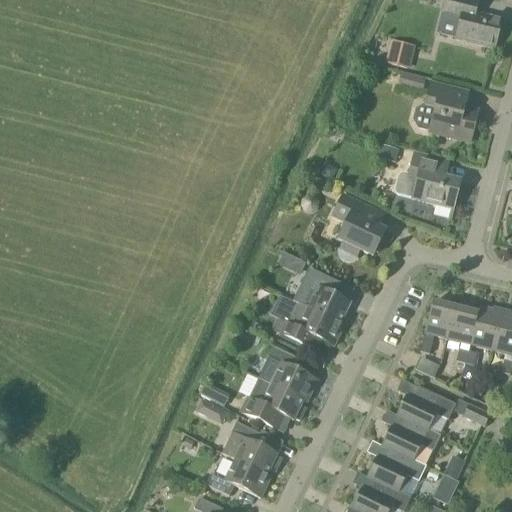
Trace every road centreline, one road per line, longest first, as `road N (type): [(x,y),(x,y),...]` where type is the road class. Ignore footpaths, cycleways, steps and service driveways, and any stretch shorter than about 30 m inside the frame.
road 1 (residential): [(284,511),(396,274),(430,257),(472,266)]
road 2 (residential): [(472,266),(511,114)]
